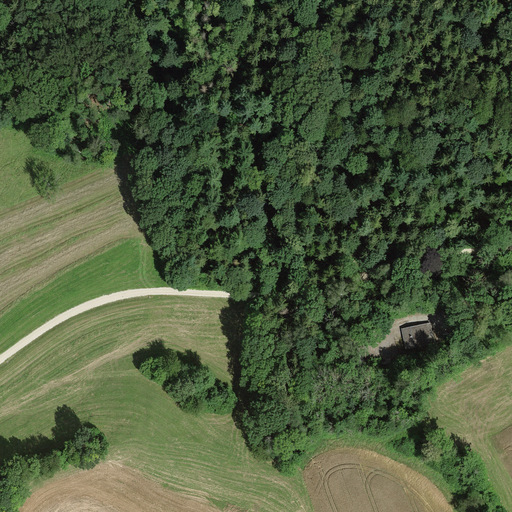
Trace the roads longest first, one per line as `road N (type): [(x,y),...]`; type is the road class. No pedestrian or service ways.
road 1 (track): [(0,360),(46,326),(112,296),(254,294)]
road 2 (track): [(511,246),(400,256),(323,291),(254,294)]
road 3 (track): [(0,408),(73,378),(148,376),(224,442)]
